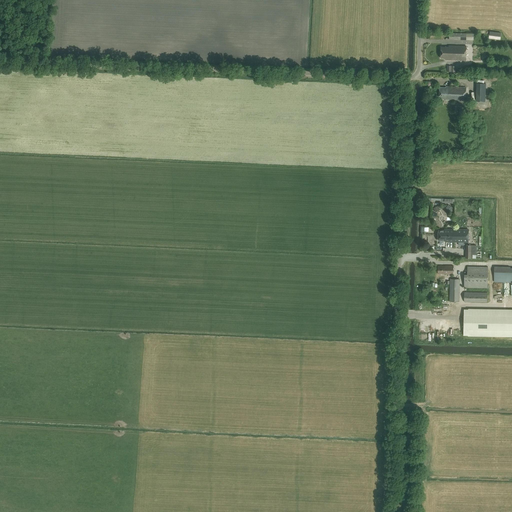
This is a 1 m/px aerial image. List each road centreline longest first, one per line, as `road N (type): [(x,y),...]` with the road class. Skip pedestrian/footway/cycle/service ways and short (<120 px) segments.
road 1 (unclassified): [(392,511),(404,78)]
road 2 (unclassified): [(404,78),(0,59)]
